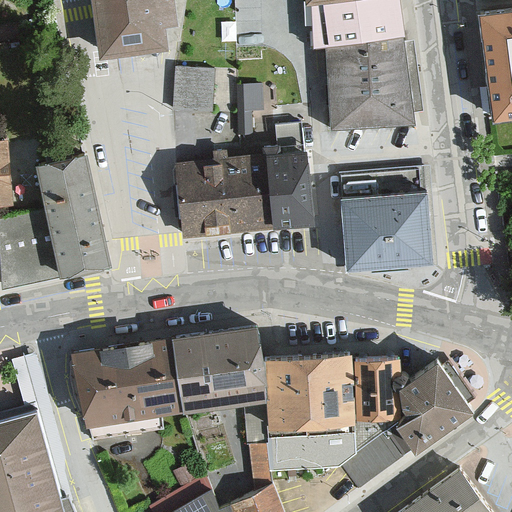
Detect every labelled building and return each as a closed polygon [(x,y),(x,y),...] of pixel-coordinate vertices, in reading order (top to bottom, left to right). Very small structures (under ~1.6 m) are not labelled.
[(102,0),(111,63),(177,54),(174,27),(187,25),(183,0),(102,0)] [(426,128),(410,0),(317,0),(321,51),(334,53),(339,132),(426,128)] [(511,1),(465,7),(477,110),(511,106),(511,1)] [(218,70),(178,70),(177,113),(217,113),(218,70)] [(255,128),(256,106),(267,106),(268,80),(242,79),(240,127),(255,128)] [(12,133),(0,134),(0,202),(21,200),(12,133)] [(93,153),(42,164),(51,211),(2,222),(8,292),(67,277),(69,283),(120,271),(93,153)] [(181,167),(189,241),(313,229),(326,227),(318,153),(181,167)] [(428,181),(343,188),(349,265),(434,258),(428,181)] [(178,341),(81,359),(95,434),(195,416),(278,408),(271,362),(266,330),(178,341)] [(359,355),(271,362),(278,408),(277,417),(390,410),(412,437),(467,397),(441,360),(411,378),(410,357),(359,355)] [(38,405),(0,415),(0,511),(67,511),(62,491),(38,405)] [(265,414),(246,416),(251,476),(269,476),(265,414)] [(353,428),(272,434),(273,466),(338,463),(356,451),(353,428)] [(498,511),(459,461),(392,511),(498,511)] [(204,482),(155,511),(283,511),(269,476),(216,504),(204,482)] [(67,511),(77,511),(68,489),(62,491),(67,511)]
